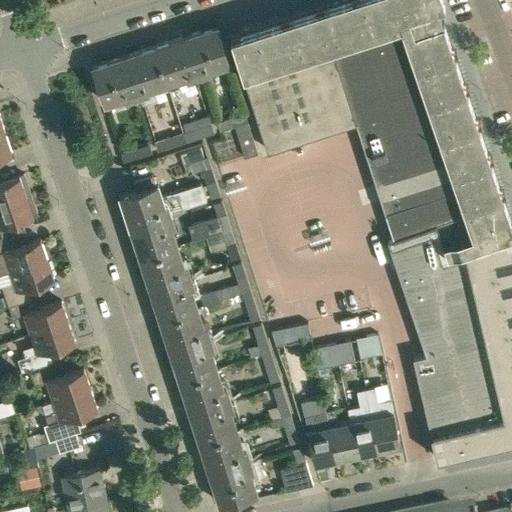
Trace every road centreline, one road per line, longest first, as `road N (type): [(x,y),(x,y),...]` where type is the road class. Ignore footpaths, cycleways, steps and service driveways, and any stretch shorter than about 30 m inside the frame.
road 1 (unclassified): [(177,511),(23,51)]
road 2 (unclassified): [(328,511),(511,472)]
road 3 (unclassified): [(23,51),(183,0)]
